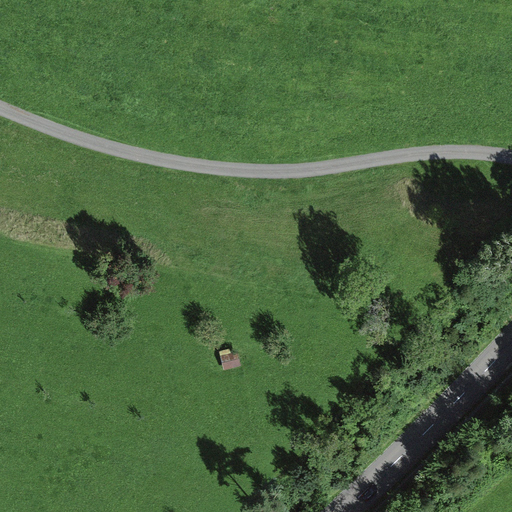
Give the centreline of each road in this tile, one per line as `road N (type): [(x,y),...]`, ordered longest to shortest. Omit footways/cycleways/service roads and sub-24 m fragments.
road 1 (track): [(0,108),(60,132),(212,169),(320,170),(454,152),(511,158)]
road 2 (tertiary): [(343,511),(511,342)]
